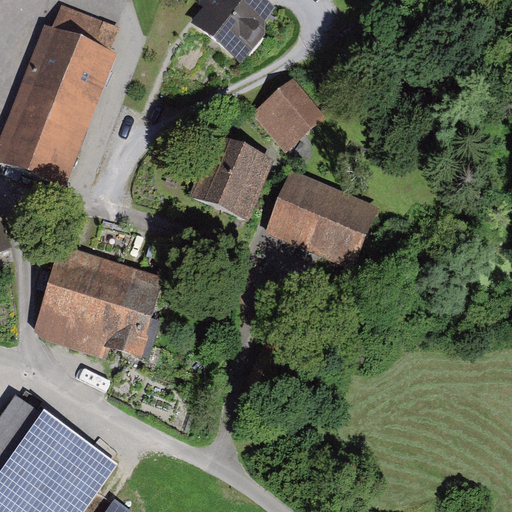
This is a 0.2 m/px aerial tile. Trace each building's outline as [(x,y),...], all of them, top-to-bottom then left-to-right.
[(277,13),(259,0),(211,0),(192,26),(243,68),(266,38),(266,27),(277,13)] [(121,30),(63,9),(54,32),(45,29),(0,144),(0,164),(67,191),(120,57),(112,54),(121,30)] [(294,82),(255,116),(287,157),(327,122),(294,82)] [(275,165),(217,141),(191,204),(249,227),(275,165)] [(381,213),(292,175),(266,237),(356,274),(381,213)] [(0,223),(0,258),(13,252),(0,223)] [(165,282),(62,249),(36,335),(43,344),(108,364),(112,354),(143,365),(145,361),(150,362),(161,325),(154,323),(165,282)] [(294,341),(272,331),(246,387),(267,396),(294,341)] [(85,511),(115,469),(15,400),(0,421),(0,511),(85,511)] [(129,511),(115,502),(108,511),(129,511)]
